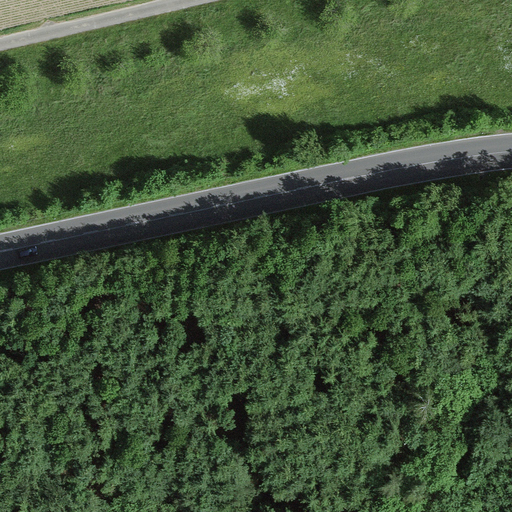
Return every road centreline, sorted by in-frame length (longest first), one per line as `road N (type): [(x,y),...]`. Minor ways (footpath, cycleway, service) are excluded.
road 1 (primary): [(511,150),(0,251)]
road 2 (track): [(144,0),(0,30)]
